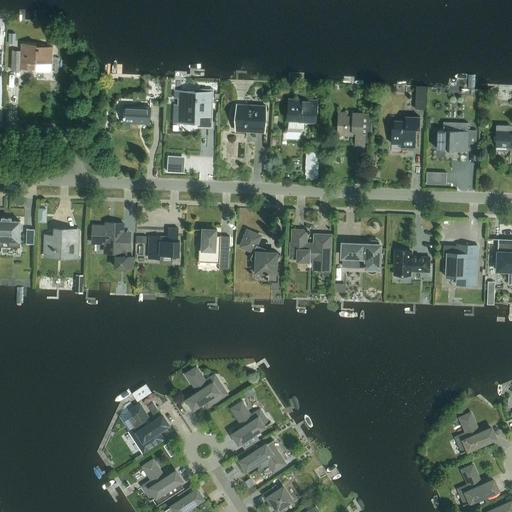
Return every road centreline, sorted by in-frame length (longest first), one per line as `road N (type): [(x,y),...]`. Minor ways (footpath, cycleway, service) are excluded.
road 1 (unclassified): [(511,201),(77,183)]
road 2 (residential): [(0,125),(74,135),(77,183)]
